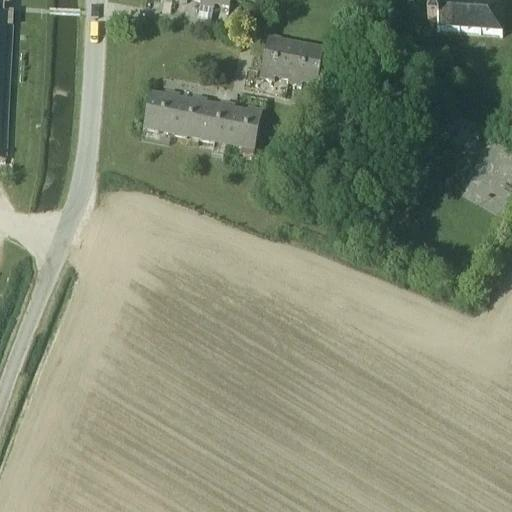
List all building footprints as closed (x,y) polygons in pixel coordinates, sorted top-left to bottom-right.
[(12,14),(3,13),(3,7),(8,8),(12,2),(12,0),(0,0),(0,162),(5,163),(12,14)] [(201,8),(214,11),(214,8),(229,11),(231,0),(202,0),(201,5),(201,8)] [(503,40),(504,5),(439,2),(439,11),(429,10),(428,23),(438,24),(437,35),(503,40)] [(275,81),(288,83),(295,47),(267,41),(259,81),(274,84),(275,81)] [(303,86),(316,89),(324,52),(295,47),(288,83),(288,86),(303,89),(303,86)] [(171,137),(178,100),(178,98),(165,95),(164,98),(150,95),(143,132),(171,137)] [(192,103),(178,100),(171,137),(198,143),(205,106),(206,103),(193,101),(192,103)] [(226,148),(233,111),(234,109),(220,106),(220,108),(205,106),(198,143),(226,148)] [(410,118),(409,109),(402,110),(403,119),(410,118)] [(247,113),(233,111),(226,148),(254,153),(262,114),(247,111),(247,113)]
